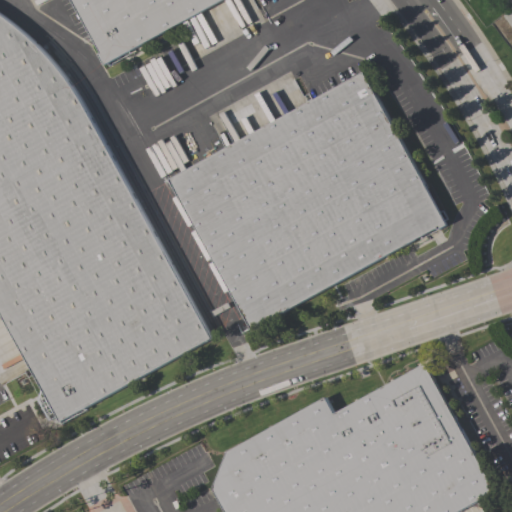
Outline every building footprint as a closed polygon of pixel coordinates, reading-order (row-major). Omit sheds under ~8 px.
[(72,0),(223,0),(105,65),(100,54),(102,53),(72,0)] [(511,28),(503,16),(511,8),(511,28)] [(61,422),(0,310),(0,13),(6,18),(16,25),(27,34),(39,45),(47,54),(57,66),(69,81),(80,98),(95,125),(212,338),(61,422)] [(364,72),(447,225),(439,229),(438,227),(252,330),(170,179),(364,72)] [(326,398),(335,414),(426,364),(496,491),(457,511),(226,511),(214,489),(228,452),(326,398)]
